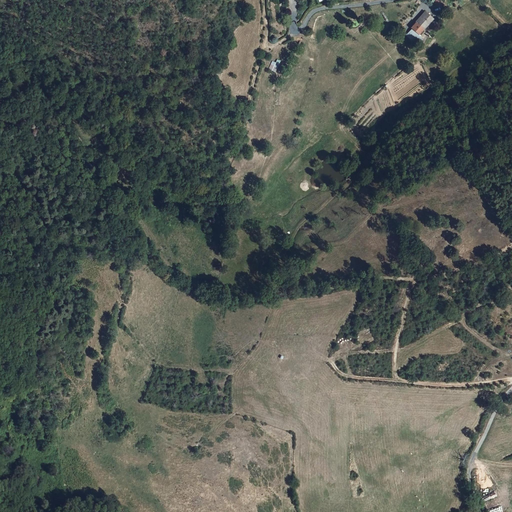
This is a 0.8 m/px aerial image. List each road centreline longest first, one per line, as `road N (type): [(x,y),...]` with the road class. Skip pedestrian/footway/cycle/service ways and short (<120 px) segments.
road 1 (track): [(413,280),(395,365),(399,381),(511,377)]
road 2 (track): [(511,388),(469,467),(479,511)]
